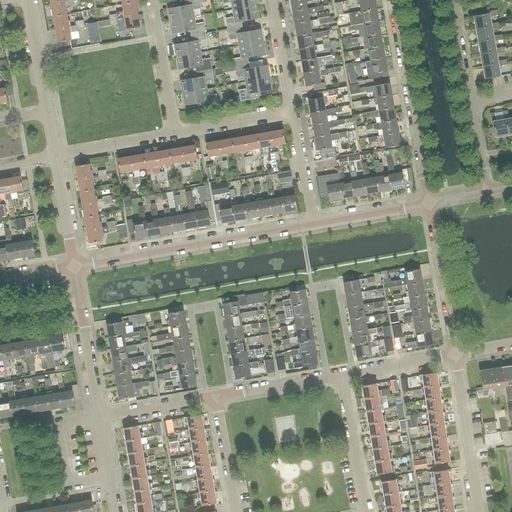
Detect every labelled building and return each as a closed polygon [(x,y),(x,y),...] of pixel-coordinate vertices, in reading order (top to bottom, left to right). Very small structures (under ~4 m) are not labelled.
[(168,9),(170,21),(194,16),(193,9),(201,8),(200,0),(184,0),(186,5),(168,9)] [(231,1),(233,10),(257,5),(256,0),(222,0),(223,2),(231,1)] [(291,0),(293,11),(308,9),(308,8),(307,2),(315,0),(291,0)] [(377,9),(375,0),(357,0),(358,5),(360,4),(362,11),(377,9)] [(67,7),(66,1),(51,4),(54,16),(67,14),(66,7),(67,7)] [(110,15),(109,15),(110,17),(110,20),(139,15),(136,2),(123,4),(124,11),(123,11),(117,12),(117,14),(110,15)] [(259,17),(257,5),(233,10),(234,17),(226,18),(226,21),(228,29),(243,26),(242,21),(259,17)] [(309,14),(312,14),(318,13),(318,11),(324,10),(324,6),(308,8),(308,9),(293,11),(295,24),(310,21),(309,14)] [(379,21),(377,9),(362,11),(349,13),(351,26),(364,23),(364,24),(379,21)] [(489,12),(489,13),(474,16),(477,28),(492,26),(492,24),(490,16),(498,15),(498,10),(489,12)] [(69,21),(67,14),(54,16),(56,29),(71,27),(70,21),(69,21)] [(139,15),(110,20),(111,23),(119,22),(120,31),(141,28),(139,15)] [(196,24),(194,16),(170,21),(172,33),(190,30),(191,36),(206,33),(204,22),(196,24)] [(313,20),(310,21),(295,24),(298,36),(313,34),(313,33),(311,26),(314,26),(313,20)] [(381,33),(379,21),(364,24),(364,23),(351,26),(348,26),(349,31),(356,30),(362,29),(365,29),(366,36),(381,33)] [(500,22),(492,24),(492,26),(477,28),(479,41),(494,38),(494,36),(492,28),(501,27),(500,22)] [(97,23),(88,25),(91,44),(101,42),(97,23)] [(71,33),(72,32),(78,31),(78,30),(85,28),(84,24),(76,26),(76,25),(71,27),(56,29),(58,42),(72,40),(71,33)] [(244,32),(243,26),(228,29),(230,40),(238,38),(239,46),(264,41),(261,29),(244,32)] [(207,39),(206,33),(191,36),(192,41),(174,45),(177,57),(201,52),(199,41),(207,39)] [(314,39),(316,38),(315,33),(313,33),(313,34),(298,36),(300,48),(315,46),(314,39)] [(383,46),(381,33),(366,36),(364,36),(365,42),(367,41),(368,48),(368,49),(383,46)] [(502,35),(494,36),(494,38),(479,41),(481,53),(496,51),(496,49),(495,41),(503,39),(502,35)] [(266,53),(264,41),(239,46),(241,55),(233,57),(234,65),(249,62),(248,57),(266,53)] [(316,51),(318,51),(324,50),(324,49),(323,44),(315,46),(300,48),(302,61),(317,58),(316,51)] [(386,58),(383,46),(368,49),(368,48),(366,49),(367,54),(369,54),(370,61),(371,61),(386,58)] [(504,47),(496,49),(496,51),(481,53),(483,66),(499,63),(498,61),(497,53),(505,52),(504,47)] [(202,60),(201,52),(177,57),(179,69),(197,66),(198,72),(212,69),(210,58),(202,60)] [(317,58),(302,61),(304,73),(319,70),(318,64),(320,63),(319,58),(317,58)] [(388,71),(386,58),(371,61),(370,61),(366,62),(369,80),(383,77),(382,72),(388,71)] [(499,66),(507,64),(506,60),(498,61),(499,63),(483,66),(486,78),(501,76),(499,66)] [(249,62),(234,65),(235,70),(236,76),(245,75),(246,81),(270,77),(268,65),(250,68),(249,62)] [(224,74),(223,67),(216,68),(217,75),(224,74)] [(320,76),(323,76),(328,75),(328,73),(335,72),(334,68),(319,71),(319,70),(304,73),(307,86),(313,85),(314,90),(326,88),(325,83),(322,83),(320,76)] [(214,80),(212,69),(198,72),(199,77),(181,81),(183,93),(207,88),(206,81),(214,80)] [(355,71),(349,72),(351,83),(355,82),(357,82),(355,71)] [(272,89),(270,77),(246,81),(247,89),(239,90),(240,96),(241,101),(255,98),(254,92),(272,89)] [(376,91),(377,98),(392,95),(390,83),(373,86),(374,91),(376,91)] [(360,88),(360,85),(350,87),(352,95),(367,92),(366,87),(360,88)] [(0,103),(8,102),(6,88),(0,89),(0,103)] [(208,96),(207,88),(183,93),(185,105),(203,102),(204,108),(219,105),(217,94),(208,96)] [(325,103),(327,102),(328,103),(334,102),(333,101),(340,99),(339,94),(326,97),(309,100),(311,113),(326,110),(325,103)] [(394,108),(392,95),(377,98),(375,98),(376,104),(378,103),(379,110),(379,111),(394,108)] [(335,114),(335,113),(334,108),(326,110),(311,113),(313,125),(328,123),(328,122),(327,115),(335,114)] [(397,120),(394,108),(379,111),(379,110),(364,113),(365,118),(371,116),(372,117),(380,116),(382,123),(397,120)] [(511,118),(509,119),(508,111),(503,111),(505,120),(506,119),(509,135),(511,134),(511,118)] [(506,119),(505,120),(497,121),(495,113),(491,114),(492,122),(494,122),(496,137),(509,135),(506,119)] [(329,128),(332,127),(338,126),(338,125),(345,124),(344,120),(328,122),(328,123),(313,125),(316,138),(331,135),(331,134),(329,128)] [(382,123),(373,124),(374,129),(376,129),(383,128),(384,135),(384,136),(399,133),(397,120),(382,123)] [(284,130),(271,132),(273,146),(279,145),(279,144),(286,143),(284,130)] [(273,146),(271,132),(258,134),(260,148),(267,146),(267,148),(273,146)] [(340,138),(347,136),(346,132),(331,134),(331,135),(316,138),(318,150),(322,149),(324,159),(337,157),(336,147),(333,147),(332,140),(340,138)] [(401,145),(399,133),(384,136),(384,135),(381,136),(382,141),(385,141),(386,148),(401,145)] [(260,148),(258,134),(245,136),(247,151),(248,151),(253,150),(253,149),(260,148)] [(232,139),(234,152),(241,151),(242,152),(247,151),(245,136),(232,139)] [(232,139),(219,141),(222,156),(222,155),(228,154),(228,153),(234,152),(232,139)] [(222,156),(219,141),(206,143),(209,157),(216,155),(216,157),(222,156)] [(195,145),(183,147),(185,162),(191,161),(191,160),(198,159),(195,145)] [(185,162),(183,147),(170,150),(172,163),(179,162),(180,169),(182,169),(183,176),(188,176),(186,168),(185,162)] [(172,163),(170,150),(157,152),(159,166),(165,165),(165,164),(172,163)] [(159,166),(157,152),(144,154),(146,168),(153,166),(154,167),(159,166)] [(146,168),(144,154),(131,156),(134,171),(140,170),(140,169),(146,168)] [(402,172),(395,174),(393,162),(392,162),(391,155),(386,156),(389,171),(389,174),(390,174),(392,189),(405,187),(404,182),(410,181),(408,168),(402,169),(402,172)] [(134,171),(131,156),(118,159),(121,172),(128,171),(128,172),(134,171)] [(389,174),(389,171),(384,171),(383,163),(380,163),(379,160),(374,161),(377,177),(380,192),(392,189),(390,174),(389,174)] [(377,177),(370,178),(369,169),(368,169),(367,162),(362,163),(365,179),(367,194),(380,192),(377,177)] [(76,166),(78,179),(93,176),(92,171),(91,171),(90,164),(76,166)] [(215,178),(213,167),(207,168),(209,180),(215,178)] [(352,181),(345,182),(344,173),(343,173),(342,167),(337,167),(340,183),(343,198),(355,196),(352,181)] [(293,182),(291,171),(278,173),(279,184),(293,182)] [(352,178),(352,181),(355,196),(367,194),(365,179),(358,180),(356,171),(351,172),(352,178)] [(21,176),(8,178),(13,207),(18,206),(16,199),(18,198),(17,191),(24,190),(21,176)] [(94,182),(93,176),(78,179),(81,192),(94,189),(93,182),(94,182)] [(13,207),(8,178),(0,179),(0,193),(5,193),(6,200),(8,200),(9,208),(13,207)] [(282,197),(275,198),(274,189),(273,190),(271,179),(266,180),(270,199),(273,214),(285,212),(282,197)] [(340,183),(333,184),(332,182),(327,183),(330,200),(343,198),(340,183)] [(223,183),(211,185),(213,195),(225,193),(223,183)] [(211,225),(207,202),(212,201),(209,185),(199,187),(203,211),(196,212),(198,227),(211,225)] [(95,196),(94,189),(81,192),(83,205),(98,202),(96,196),(95,196)] [(196,212),(195,210),(192,191),(185,192),(189,213),(183,214),(186,229),(198,227),(196,212)] [(282,195),(282,197),(285,212),(298,210),(295,195),(288,196),(287,194),(282,195)] [(180,195),(174,196),(177,211),(183,210),(180,195)] [(270,199),(263,200),(262,198),(257,199),(257,201),(258,201),(260,216),(273,214),(270,199)] [(131,199),(124,200),(125,207),(132,206),(131,199)] [(258,201),(257,201),(250,203),(250,200),(244,201),(245,204),(248,218),(260,216),(258,201)] [(171,217),(168,201),(164,202),(165,209),(164,209),(165,215),(165,217),(159,219),(158,219),(161,234),(173,232),(171,217)] [(99,208),(98,202),(83,205),(85,217),(99,215),(97,208),(99,208)] [(245,204),(238,205),(238,202),(232,203),(232,206),(233,206),(235,221),(248,218),(245,204)] [(158,219),(159,219),(158,216),(156,203),(151,204),(153,211),(151,211),(153,217),(153,220),(146,221),(149,236),(161,234),(158,219)] [(146,221),(143,205),(139,206),(140,213),(139,213),(140,219),(141,222),(133,223),(133,219),(127,220),(129,232),(135,231),(136,238),(149,236),(146,221)] [(233,206),(232,206),(226,207),(225,205),(220,205),(223,223),(235,221),(233,206)] [(183,214),(183,210),(177,211),(178,215),(171,217),(173,232),(186,229),(183,214)] [(100,222),(99,215),(85,217),(87,230),(102,228),(101,222),(100,222)] [(17,219),(16,219),(17,229),(24,228),(23,218),(17,219)] [(126,230),(125,224),(116,225),(116,226),(117,229),(117,232),(126,230)] [(102,234),(103,233),(109,232),(109,230),(117,229),(116,225),(108,227),(102,228),(87,230),(90,243),(103,241),(102,234)] [(20,242),(13,243),(11,235),(9,228),(4,229),(7,244),(8,244),(10,259),(23,257),(20,242)] [(19,240),(20,242),(23,257),(35,255),(33,240),(25,241),(25,239),(19,240)] [(8,244),(7,244),(0,246),(0,243),(0,261),(10,259),(8,244)] [(407,284),(422,282),(420,269),(405,271),(407,279),(385,282),(386,288),(405,285),(407,284)] [(344,282),(346,295),(361,292),(360,285),(363,285),(362,279),(344,282)] [(425,294),(422,282),(407,284),(409,291),(406,292),(407,297),(410,297),(425,294)] [(283,301),(276,302),(277,307),(290,305),(292,305),(292,304),(307,302),(305,289),(290,292),(291,299),(289,300),(283,301)] [(364,292),(361,292),(346,295),(349,307),(364,305),(364,304),(362,298),(365,297),(364,292)] [(246,300),(223,304),(225,316),(240,314),(240,313),(239,306),(264,302),(262,293),(245,296),(246,300)] [(412,309),(427,306),(425,294),(410,297),(411,304),(396,306),(397,312),(410,310),(412,309)] [(365,310),(367,310),(383,306),(382,301),(364,304),(364,305),(349,307),(351,320),(366,317),(365,310)] [(285,314),(278,315),(279,320),(292,317),(295,317),(294,317),(310,314),(307,302),(292,304),(292,305),(294,312),(291,312),(285,313),(285,314)] [(429,319),(427,306),(412,309),(413,316),(404,318),(405,323),(414,322),(414,321),(429,319)] [(169,327),(171,326),(186,323),(184,311),(169,313),(170,321),(168,321),(169,327)] [(241,319),(244,319),(250,317),(250,316),(257,315),(256,311),(240,313),(240,314),(225,316),(228,329),(243,326),(242,326),(241,319)] [(137,315),(138,324),(146,322),(145,313),(137,315)] [(312,327),(310,314),(294,317),(295,317),(296,324),(293,324),(294,330),(297,330),(297,329),(312,327)] [(368,316),(366,317),(351,320),(353,332),(368,330),(368,329),(367,322),(369,322),(368,316)] [(431,331),(429,319),(414,321),(414,322),(415,329),(413,329),(414,334),(416,334),(431,331)] [(129,320),(107,324),(109,337),(124,334),(123,327),(130,326),(129,320)] [(188,336),(186,323),(171,326),(172,333),(157,336),(157,340),(158,341),(173,339),(173,338),(188,336)] [(243,331),(246,331),(246,332),(253,331),(252,329),(259,328),(258,323),(242,326),(243,326),(228,329),(230,341),(245,339),(245,338),(243,331)] [(400,325),(392,326),(394,335),(394,338),(401,337),(402,337),(400,325)] [(314,339),(312,327),(297,329),(297,330),(298,336),(296,337),(296,342),(299,342),(314,339)] [(373,341),(371,334),(377,333),(376,328),(368,329),(368,330),(353,332),(355,345),(370,342),(373,341)] [(433,344),(431,331),(416,334),(418,341),(407,343),(407,348),(433,344)] [(63,334),(50,337),(53,351),(53,354),(59,353),(58,350),(66,349),(63,334)] [(127,334),(124,334),(109,337),(111,349),(126,347),(126,346),(125,339),(128,339),(127,334)] [(190,348),(188,336),(173,338),(173,339),(174,346),(166,347),(166,348),(159,349),(160,354),(175,351),(190,348)] [(53,351),(50,337),(38,339),(40,354),(41,356),(46,355),(46,353),(53,351)] [(403,349),(401,337),(394,338),(396,350),(403,349)] [(249,350),(248,343),(247,338),(245,338),(245,339),(230,341),(232,354),(247,351),(249,350)] [(394,350),(392,338),(386,339),(385,339),(387,351),(394,350)] [(38,339),(25,341),(28,356),(28,358),(31,372),(35,371),(34,364),(35,364),(34,357),(33,355),(40,354),(38,339)] [(291,351),(285,352),(285,353),(285,357),(299,355),(301,354),(316,351),(314,339),(299,342),(300,349),(298,349),(291,350),(291,351)] [(378,340),(373,341),(370,342),(355,345),(357,357),(372,355),(371,347),(379,346),(378,340)] [(28,356),(25,341),(13,343),(16,358),(15,358),(16,361),(21,360),(21,357),(28,356)] [(13,343),(1,345),(3,360),(3,363),(6,376),(11,375),(10,368),(9,362),(9,359),(15,358),(16,358),(13,343)] [(129,346),(126,346),(126,347),(111,349),(113,362),(129,359),(128,359),(127,352),(130,351),(129,346)] [(193,360),(190,348),(175,351),(177,358),(174,358),(175,364),(178,363),(193,360)] [(248,356),(250,356),(256,355),(263,354),(262,348),(249,350),(247,351),(232,354),(234,366),(249,363),(258,362),(258,361),(249,363),(248,356)] [(303,362),(288,365),(288,369),(318,364),(316,352),(301,354),(303,362)] [(129,359),(113,362),(116,374),(131,372),(131,371),(129,364),(132,364),(148,361),(147,355),(131,358),(128,359),(129,359)] [(287,370),(285,358),(277,360),(278,371),(287,370)] [(265,360),(267,373),(275,372),(273,359),(265,360)] [(180,376),(195,373),(193,360),(178,363),(179,370),(176,371),(170,372),(170,373),(160,374),(161,379),(180,376)] [(251,376),(250,369),(259,367),(258,362),(249,363),(234,366),(236,379),(251,376)] [(511,365),(503,367),(506,386),(508,400),(511,399),(511,365)] [(499,387),(506,386),(503,367),(492,368),(495,388),(494,388),(496,397),(500,396),(499,387)] [(495,388),(492,368),(480,370),(480,371),(484,396),(488,395),(487,389),(494,388),(495,388)] [(133,371),(131,371),(131,372),(116,374),(118,387),(133,384),(132,377),(134,376),(133,371)] [(422,387),(422,388),(439,385),(437,372),(420,375),(421,380),(423,380),(424,387),(422,387)] [(73,390),(65,391),(65,389),(64,383),(63,383),(62,373),(57,374),(60,392),(63,407),(75,405),(75,400),(80,399),(78,385),(72,386),(73,390)] [(197,386),(195,373),(180,376),(181,383),(179,383),(180,389),(197,386)] [(45,382),(45,379),(44,376),(32,378),(34,388),(38,387),(38,383),(45,382)] [(157,393),(155,381),(149,382),(151,394),(157,393)] [(133,384),(118,387),(120,399),(135,397),(140,396),(139,389),(142,389),(142,387),(141,382),(135,383),(133,384)] [(378,391),(377,383),(362,386),(364,398),(382,395),(381,390),(378,391)] [(441,398),(439,385),(422,388),(422,389),(422,393),(425,393),(426,400),(424,400),(441,398)] [(48,394),(47,392),(47,391),(40,392),(40,393),(35,394),(35,397),(35,396),(38,412),(50,409),(48,394)] [(60,392),(53,393),(53,391),(47,392),(48,394),(50,409),(63,407),(60,392)] [(3,402),(2,393),(0,393),(0,415),(0,418),(13,416),(11,401),(10,401),(3,402)] [(23,399),(26,414),(38,412),(35,396),(35,397),(28,398),(28,395),(22,396),(23,399)] [(382,396),(382,395),(364,398),(366,411),(384,408),(383,403),(381,403),(379,396),(382,396)] [(23,399),(16,400),(15,397),(10,398),(10,401),(11,401),(13,416),(26,414),(23,399)] [(443,410),(441,398),(424,400),(424,406),(427,405),(428,412),(425,413),(443,410)] [(384,408),(366,411),(369,424),(386,421),(385,415),(383,416),(382,409),(384,408)] [(445,423),(443,410),(425,413),(426,418),(429,418),(430,425),(427,425),(427,426),(445,423)] [(204,427),(202,414),(185,417),(185,423),(188,422),(189,429),(187,430),(204,427)] [(414,415),(407,416),(408,421),(409,424),(409,428),(416,427),(414,415)] [(501,432),(508,431),(506,416),(499,417),(501,432)] [(174,428),(173,422),(172,420),(166,421),(168,434),(175,432),(174,428)] [(386,421),(369,424),(371,436),(388,433),(387,428),(385,428),(384,422),(386,421)] [(494,443),(493,434),(497,433),(496,421),(488,422),(483,423),(486,444),(494,443)] [(162,434),(160,422),(154,423),(155,435),(162,434)] [(447,436),(445,423),(427,426),(428,431),(431,431),(432,438),(429,438),(447,436)] [(124,428),(126,440),(143,437),(143,432),(140,433),(139,425),(124,428)] [(206,440),(204,427),(187,430),(188,435),(190,435),(191,442),(189,442),(189,443),(206,440)] [(388,434),(388,433),(371,436),(373,449),(391,446),(390,441),(387,441),(386,434),(388,434)] [(449,448),(447,436),(429,438),(430,444),(433,443),(434,450),(431,451),(449,448)] [(144,438),(143,437),(126,440),(128,453),(146,450),(145,445),(142,445),(141,438),(144,438)] [(177,438),(169,439),(170,446),(177,445),(178,445),(177,438)] [(209,452),(206,440),(189,443),(190,448),(192,448),(194,455),(191,455),(209,452)] [(388,447),(391,446),(373,449),(375,462),(393,459),(392,453),(389,454),(388,447)] [(451,461),(449,448),(431,451),(432,456),(434,456),(436,463),(451,461)] [(146,451),(146,450),(128,453),(130,466),(148,463),(147,458),(144,458),(143,451),(146,451)] [(211,465),(209,452),(191,455),(192,461),(194,460),(196,467),(193,468),(211,465)] [(393,459),(375,462),(377,474),(395,471),(394,466),(391,466),(390,459),(393,459)] [(427,468),(426,459),(415,461),(416,470),(427,468)] [(151,474),(150,470),(146,471),(145,464),(148,463),(130,466),(132,478),(150,475),(150,474),(151,474)] [(213,478),(211,465),(193,468),(194,473),(197,473),(198,480),(195,480),(195,481),(213,478)] [(451,482),(449,469),(431,472),(432,478),(435,477),(436,484),(433,485),(451,482)] [(150,476),(150,475),(132,478),(135,491),(152,488),(151,483),(149,483),(147,476),(150,476)] [(215,490),(213,478),(195,481),(196,486),(199,485),(200,492),(200,493),(215,490)] [(382,482),(384,494),(401,491),(400,486),(398,486),(397,479),(382,482)] [(453,495),(451,482),(433,485),(434,490),(436,490),(437,497),(435,497),(435,498),(453,495)] [(152,488),(135,491),(137,504),(154,501),(153,495),(151,496),(150,489),(152,488)] [(217,503),(215,490),(200,493),(200,492),(197,493),(198,494),(198,498),(201,498),(202,506),(217,503)] [(404,504),(403,499),(400,499),(399,492),(401,492),(401,491),(384,494),(386,507),(404,504)] [(454,508),(453,495),(435,498),(436,503),(438,503),(439,510),(437,510),(454,508)] [(94,511),(92,500),(79,502),(81,511),(94,511)] [(154,501),(137,504),(138,511),(156,511),(156,508),(153,508),(152,501),(154,501)] [(81,511),(79,502),(67,504),(68,511),(81,511)]
